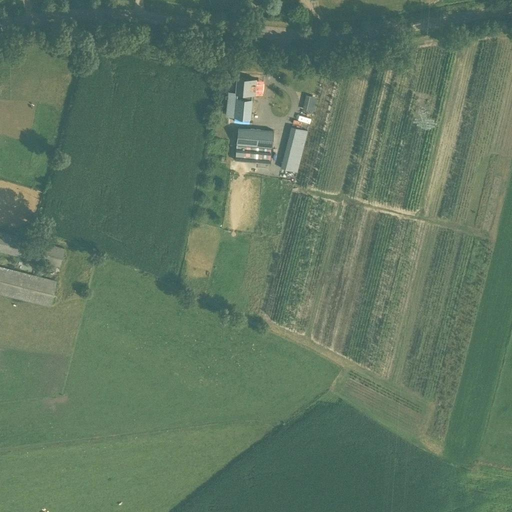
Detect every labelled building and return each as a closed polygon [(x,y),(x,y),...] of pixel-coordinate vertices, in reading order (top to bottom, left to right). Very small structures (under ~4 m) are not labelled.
[(236,93),(234,117),(249,119),(252,94),(254,94),(255,79),(237,77),(235,92),(236,93)] [(315,97),(310,95),(306,110),(312,111),(315,97)] [(308,130),(291,125),(280,167),(297,171),(308,130)] [(236,145),(234,161),(270,164),(273,131),(237,128),(236,145)] [(1,191),(17,191),(17,182),(1,182),(1,191)] [(0,232),(0,250),(60,266),(64,248),(0,232)] [(0,293),(50,306),(56,281),(0,267),(0,293)]
